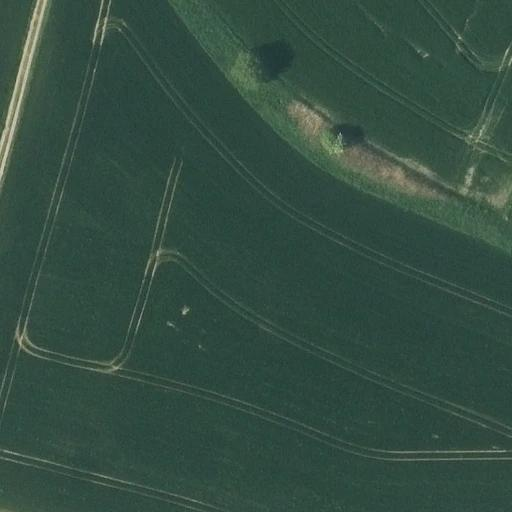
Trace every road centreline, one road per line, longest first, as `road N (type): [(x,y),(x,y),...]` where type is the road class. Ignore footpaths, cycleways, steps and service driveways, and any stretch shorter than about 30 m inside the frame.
road 1 (track): [(189,0),(280,116),(319,146),(389,189),(511,245)]
road 2 (track): [(49,0),(0,188)]
